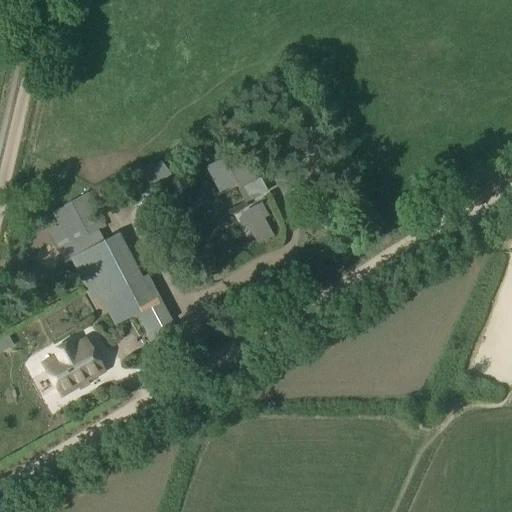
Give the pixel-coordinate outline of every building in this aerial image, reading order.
[(239,148),(203,168),(217,193),(231,185),(242,204),(264,194),(239,148)] [(157,162),(139,174),(150,190),(168,177),(157,162)] [(86,194),(51,212),(59,230),(53,233),(67,260),(69,259),(100,242),(95,233),(104,228),(86,194)] [(239,218),(234,221),(238,229),(243,226),(255,247),(275,236),(258,203),(237,215),(239,218)] [(100,242),(69,259),(91,300),(98,296),(114,327),(135,314),(145,335),(133,341),(138,350),(151,343),(162,364),(187,353),(170,322),(171,321),(148,277),(143,280),(119,232),(100,242)] [(192,261),(186,249),(168,257),(169,259),(174,270),(181,266),(192,261)] [(84,342),(43,366),(60,394),(68,389),(71,394),(76,391),(73,387),(101,371),(84,342)]
